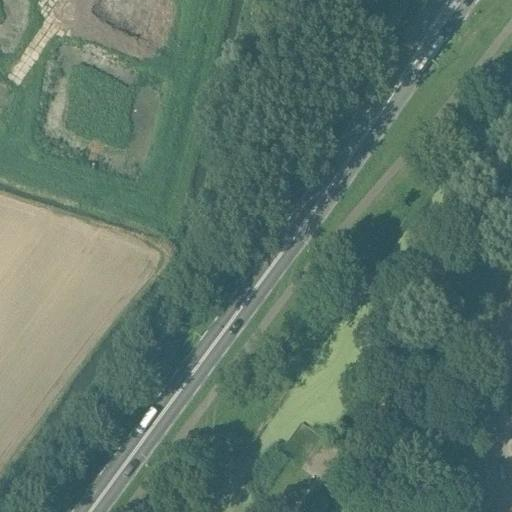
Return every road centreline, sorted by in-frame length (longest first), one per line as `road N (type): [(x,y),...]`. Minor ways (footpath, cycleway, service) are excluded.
road 1 (secondary): [(88,511),(353,153),(442,14)]
road 2 (residential): [(501,511),(489,412),(495,350),(511,312)]
